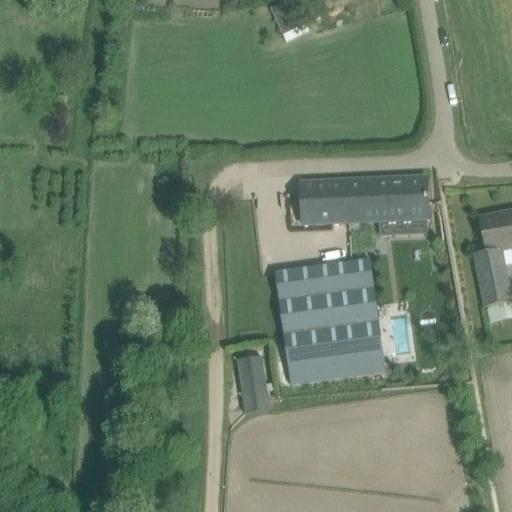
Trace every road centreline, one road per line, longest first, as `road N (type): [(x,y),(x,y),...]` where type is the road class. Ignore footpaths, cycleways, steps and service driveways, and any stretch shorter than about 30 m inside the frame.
road 1 (unclassified): [(210,511),(220,192),(233,175),(452,168)]
road 2 (unclassified): [(452,168),(424,0)]
